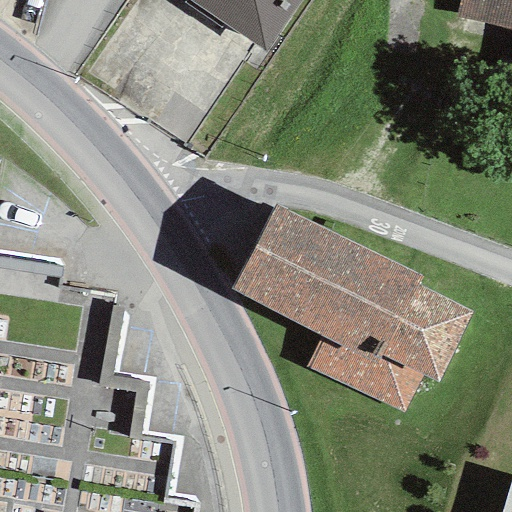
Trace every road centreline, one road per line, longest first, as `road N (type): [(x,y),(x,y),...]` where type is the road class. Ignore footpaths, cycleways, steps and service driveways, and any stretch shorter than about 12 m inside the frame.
road 1 (residential): [(140,209),(205,193),(331,204),(511,273)]
road 2 (tertiary): [(140,209),(224,350),(269,511)]
road 3 (tertiary): [(0,70),(74,134),(140,209)]
